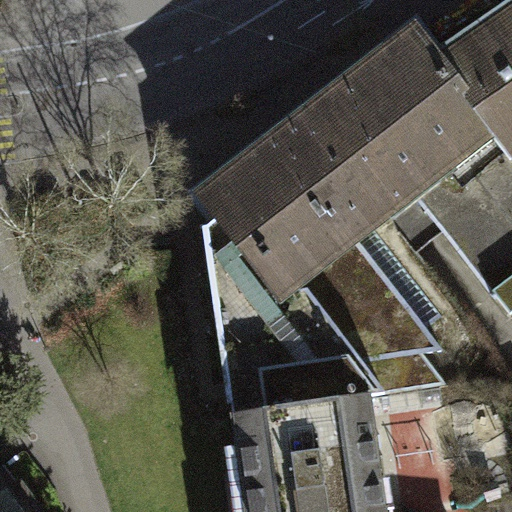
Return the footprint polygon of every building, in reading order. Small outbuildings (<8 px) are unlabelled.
[(511,162),(511,16),(440,66),(439,67),(491,135),(511,162)] [(416,35),(310,116),(387,216),(416,194),(491,135),(439,67),(440,66),(416,35)] [(357,241),(387,216),(310,116),(203,199),(220,220),(209,229),(235,417),(368,397),(386,395),(362,364),(444,352),(357,241)] [(384,511),(368,397),(235,417),(249,511),(384,511)] [(0,511),(40,511),(33,502),(19,511),(0,486),(0,511)]
